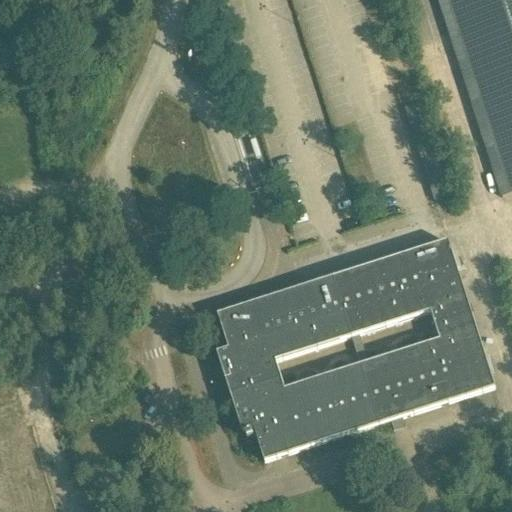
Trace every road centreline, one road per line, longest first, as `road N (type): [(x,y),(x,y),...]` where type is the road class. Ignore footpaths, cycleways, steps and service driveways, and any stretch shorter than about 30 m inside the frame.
road 1 (unclassified): [(232,171),(252,239),(247,269),(178,293),(143,267),(117,168),(160,64)]
road 2 (track): [(117,168),(91,188),(54,282),(0,296)]
road 3 (unclassified): [(160,64),(210,110),(232,171)]
